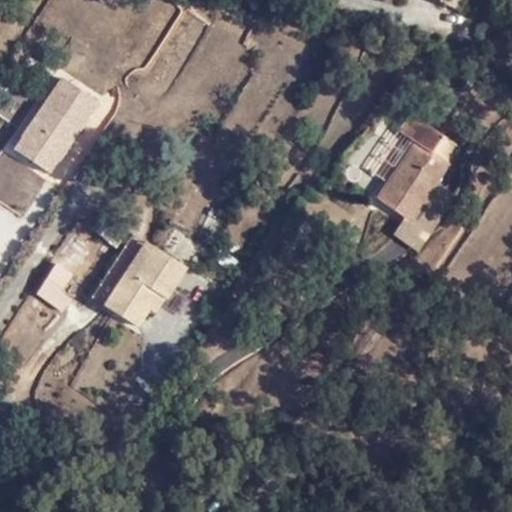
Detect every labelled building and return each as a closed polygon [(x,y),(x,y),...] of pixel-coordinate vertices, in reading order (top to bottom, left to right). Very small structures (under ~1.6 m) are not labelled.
[(438,0),(438,1),(458,9),(462,0),(438,0)] [(62,79),(20,141),(54,162),(56,165),(98,103),(62,79)] [(376,198),(404,217),(406,219),(422,197),(431,202),(441,189),(432,182),(433,180),(446,162),(430,151),(440,135),(412,115),(402,131),(415,141),(376,198)] [(457,147),(440,135),(430,151),(446,162),(457,147)] [(54,162),(20,141),(14,151),(47,174),(54,162)] [(406,219),(404,217),(393,235),(418,252),(457,196),(433,180),(432,182),(441,189),(431,202),(422,197),(406,219)] [(92,230),(117,247),(129,230),(104,212),(92,230)] [(157,290),(165,296),(185,265),(134,231),(92,293),(134,322),(147,305),(157,290)] [(57,266),(53,273),(67,281),(70,275),(57,266)] [(67,281),(53,273),(38,296),(61,311),(68,301),(59,295),(67,281)] [(155,310),(165,296),(157,290),(147,305),(155,310)]
